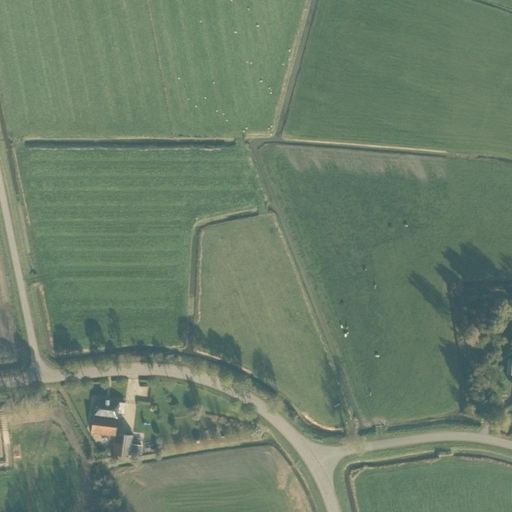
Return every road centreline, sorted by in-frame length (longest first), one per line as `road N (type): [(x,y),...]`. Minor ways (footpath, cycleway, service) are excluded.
road 1 (secondary): [(314,461),(269,411),(190,373),(153,368),(38,379)]
road 2 (unclassified): [(511,446),(437,436),(314,461)]
road 3 (unclassified): [(38,379),(0,188)]
